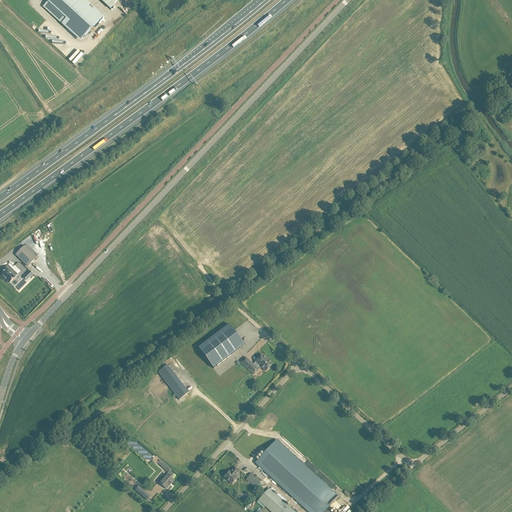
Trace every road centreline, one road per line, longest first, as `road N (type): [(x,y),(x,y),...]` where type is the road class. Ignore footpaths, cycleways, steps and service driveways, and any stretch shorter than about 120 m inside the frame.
road 1 (unclassified): [(26,337),(347,0)]
road 2 (motorway): [(0,215),(285,0)]
road 3 (motorway): [(264,0),(0,198)]
road 4 (unclassified): [(299,364),(415,462),(511,387)]
road 5 (unclassified): [(163,511),(299,364)]
